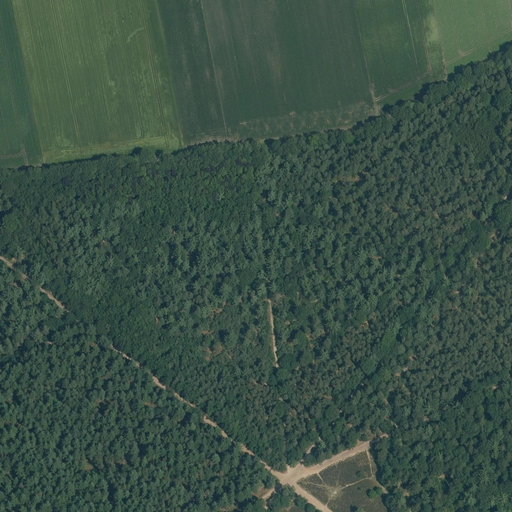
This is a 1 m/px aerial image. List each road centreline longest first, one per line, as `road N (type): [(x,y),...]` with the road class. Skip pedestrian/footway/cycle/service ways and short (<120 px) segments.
road 1 (track): [(0,178),(352,131),(511,50)]
road 2 (track): [(251,146),(283,480)]
road 3 (unknown): [(58,338),(84,342),(115,378),(179,411),(194,438),(227,453),(229,466),(204,484),(207,511)]
road 4 (track): [(82,323),(283,480)]
road 5 (track): [(404,329),(511,192)]
road 6 (track): [(511,381),(371,442)]
road 7 (track): [(283,480),(369,375)]
